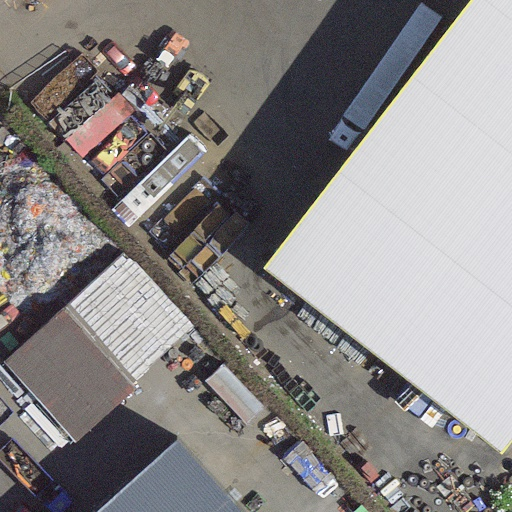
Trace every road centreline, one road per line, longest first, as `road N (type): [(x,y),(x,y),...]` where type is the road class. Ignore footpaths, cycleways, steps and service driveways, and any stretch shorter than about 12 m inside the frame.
road 1 (unknown): [(0,366),(63,449),(86,449),(143,427),(233,431),(287,463),(339,511)]
road 2 (unknown): [(250,0),(104,6),(0,30)]
